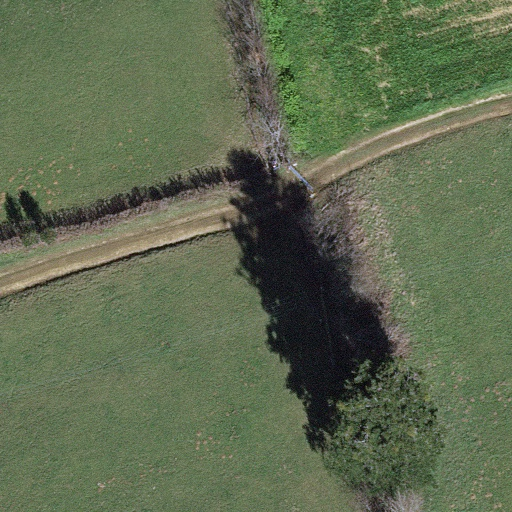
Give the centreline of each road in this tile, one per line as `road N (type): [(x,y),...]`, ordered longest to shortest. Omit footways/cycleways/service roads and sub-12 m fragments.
road 1 (track): [(0,301),(271,198)]
road 2 (track): [(289,189),(511,111)]
